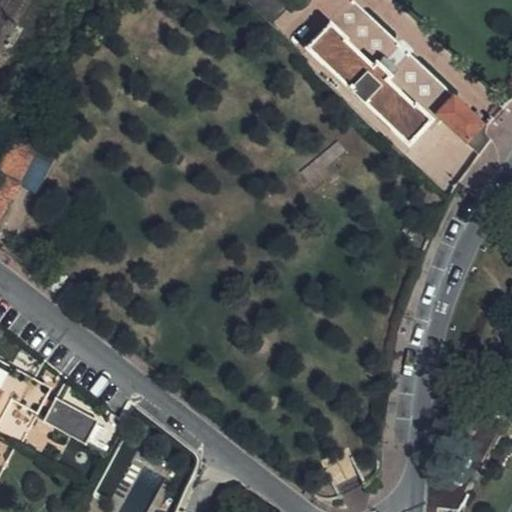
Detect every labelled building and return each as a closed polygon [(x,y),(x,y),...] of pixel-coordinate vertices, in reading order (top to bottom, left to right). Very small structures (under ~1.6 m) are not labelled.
[(286,6),(280,0),(248,0),(271,21),(286,6)] [(329,24),(308,46),(408,142),(433,116),(415,100),(413,102),(387,76),(390,73),(378,61),(372,66),(329,24)] [(437,111),(480,151),(488,141),(483,132),(485,125),(453,94),(437,111)] [(0,217),(40,141),(16,128),(0,158),(0,217)] [(50,263),(40,276),(57,290),(67,276),(50,263)] [(0,420),(12,400),(37,415),(52,390),(32,379),(30,383),(0,366),(0,420)] [(46,420),(84,442),(95,423),(57,401),(46,420)]
